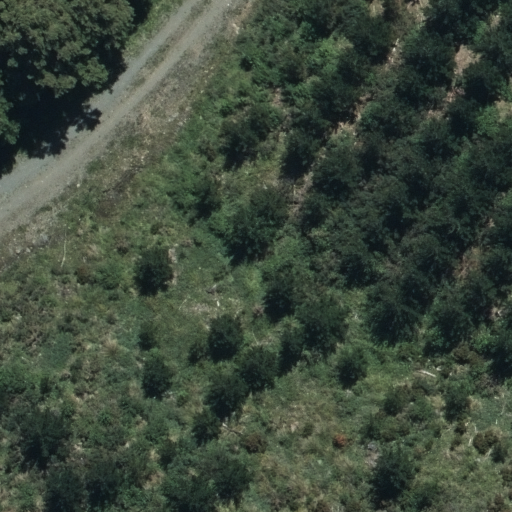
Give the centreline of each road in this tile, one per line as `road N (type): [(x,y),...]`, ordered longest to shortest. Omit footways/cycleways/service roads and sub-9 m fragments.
road 1 (track): [(0,497),(89,440),(290,398),(408,417),(456,404),(488,349),(467,294),(511,284)]
road 2 (track): [(0,299),(187,148),(286,0)]
